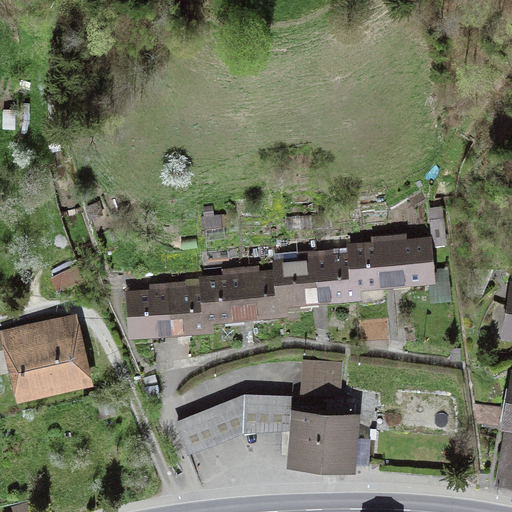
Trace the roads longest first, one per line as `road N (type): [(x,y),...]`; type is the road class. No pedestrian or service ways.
road 1 (track): [(0,321),(60,306),(88,316),(119,363),(178,511)]
road 2 (secondary): [(265,511),(430,511)]
road 3 (residential): [(169,377),(168,425),(199,511)]
